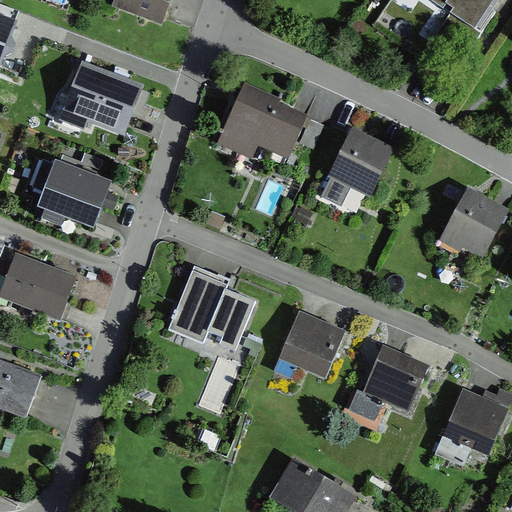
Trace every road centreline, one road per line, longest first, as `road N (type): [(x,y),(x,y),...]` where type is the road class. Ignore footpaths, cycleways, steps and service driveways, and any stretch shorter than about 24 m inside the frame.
road 1 (residential): [(151,219),(451,340),(511,374)]
road 2 (residential): [(211,24),(511,170)]
road 3 (residential): [(151,219),(57,511)]
road 4 (residential): [(211,24),(151,219)]
